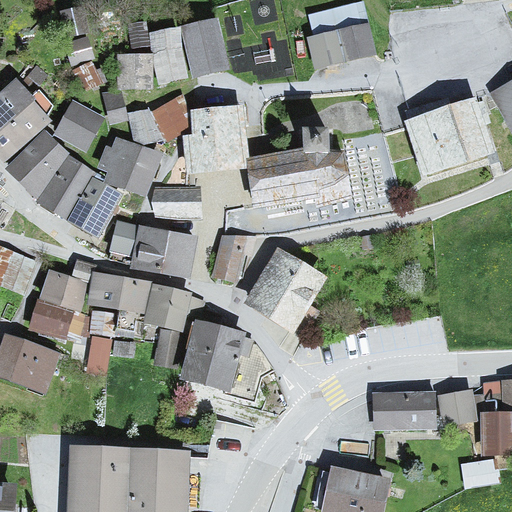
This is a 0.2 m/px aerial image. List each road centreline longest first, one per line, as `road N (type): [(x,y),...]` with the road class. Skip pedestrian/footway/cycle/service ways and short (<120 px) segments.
road 1 (residential): [(511,7),(448,27),(383,71),(293,87),(211,90)]
road 2 (tertiary): [(511,365),(356,374),(300,403),(282,433)]
